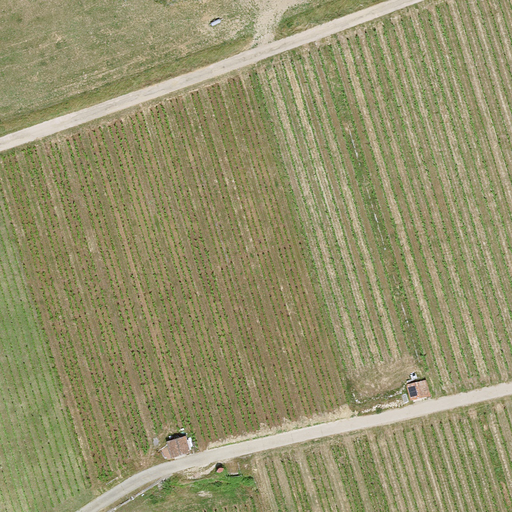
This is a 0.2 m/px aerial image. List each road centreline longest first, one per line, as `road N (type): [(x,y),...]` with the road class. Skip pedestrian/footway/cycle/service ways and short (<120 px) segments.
road 1 (track): [(94,511),(169,469),(511,387)]
road 2 (track): [(405,0),(0,143)]
